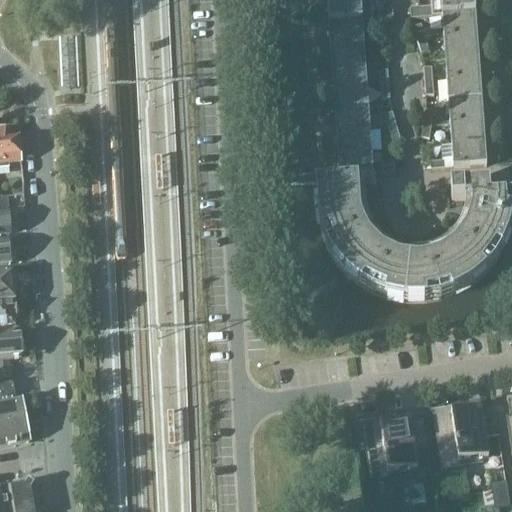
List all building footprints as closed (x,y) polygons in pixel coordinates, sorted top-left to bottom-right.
[(410,22),(441,20),(441,19),(474,16),(473,0),(429,0),(430,10),(409,11),(410,22)] [(326,4),(328,27),(361,25),(361,26),(392,23),(391,13),(371,14),(370,1),(326,4)] [(476,38),(474,16),(441,19),(441,20),(442,40),(476,38)] [(363,46),(361,26),(361,25),(328,27),(329,48),(363,46)] [(416,43),(424,41),(420,28),(412,30),(416,43)] [(381,44),(389,45),(391,31),(383,30),(381,44)] [(442,40),(444,62),(478,59),(476,38),(442,40)] [(428,55),(424,41),(416,43),(420,57),(428,55)] [(387,59),(389,45),(381,44),(379,58),(387,59)] [(364,68),(363,46),(329,48),(331,70),(364,68)] [(478,59),(444,62),(446,83),(479,81),(478,59)] [(366,89),(364,68),(331,70),(332,92),(366,89)] [(423,71),(424,85),(432,84),(431,70),(423,71)] [(379,74),(380,88),(388,88),(387,73),(379,74)] [(481,103),(479,81),(446,83),(447,105),(481,103)] [(432,84),(424,85),(425,99),(433,98),(432,84)] [(388,88),(380,88),(381,102),(389,102),(388,88)] [(367,111),(366,89),(332,92),(334,113),(367,111)] [(482,125),(481,103),(447,105),(449,127),(482,125)] [(369,133),(367,111),(334,113),(335,135),(369,133)] [(422,127),(430,128),(432,114),(424,113),(422,127)] [(383,118),(387,132),(395,129),(391,116),(383,118)] [(482,125),(449,127),(450,149),(484,146),(482,125)] [(428,142),(430,128),(422,127),(420,141),(428,142)] [(395,129),(387,132),(391,145),(399,143),(395,129)] [(369,133),(335,135),(337,157),(371,154),(369,133)] [(18,140),(0,141),(0,171),(10,171),(9,166),(21,165),(18,140)] [(486,169),(484,146),(450,149),(452,171),(486,169)] [(372,177),(371,154),(337,157),(339,179),(372,177)] [(444,163),(429,165),(430,173),(444,172),(444,163)] [(380,168),(380,176),(394,175),(394,167),(380,168)] [(23,189),(21,173),(12,174),(13,190),(23,189)] [(511,201),(511,199),(511,185),(450,190),(451,204),(470,203),(470,211),(470,215),(466,229),(464,233),(455,246),(452,248),(439,257),(436,259),(421,263),(417,263),(401,261),(397,260),(383,253),(380,251),(369,240),(367,237),(360,222),(360,218),(358,197),(364,196),(363,183),(357,183),(315,186),(317,214),(320,232),(321,234),(325,246),(326,248),(331,258),(333,261),(335,264),(343,274),(345,276),(358,287),(360,288),(371,294),(373,295),(384,300),(386,300),(403,304),(406,304),(423,304),(426,304),(438,302),(440,301),(451,297),(454,296),(469,288),(471,287),(484,276),(485,274),(493,265),(495,263),(501,253),(502,250),(508,235),(509,232),(511,216),(511,214),(511,201)] [(0,239),(9,238),(8,228),(10,226),(9,220),(7,218),(7,215),(0,215),(0,239)] [(0,269),(12,268),(11,264),(13,261),(13,255),(10,253),(9,243),(0,244),(0,269)] [(0,307),(15,306),(14,301),(16,299),(16,293),(13,291),(12,278),(0,279),(0,307)] [(0,330),(7,330),(17,329),(16,319),(18,317),(17,311),(15,309),(15,306),(0,307),(0,330)] [(0,360),(21,358),(20,340),(18,340),(17,333),(0,334),(0,360)] [(7,364),(0,364),(0,382),(10,381),(7,364)] [(0,427),(25,422),(21,401),(16,402),(13,386),(0,388),(0,427)] [(484,441),(498,439),(494,411),(480,413),(479,411),(451,416),(450,411),(431,414),(441,473),(460,470),(459,465),(464,464),(465,468),(481,465),(481,461),(487,460),(484,441)] [(0,450),(29,445),(25,422),(0,427),(0,450)] [(379,422),(360,425),(370,484),(389,481),(388,476),(393,475),(393,479),(410,477),(410,473),(416,472),(413,452),(427,450),(423,422),(409,424),(408,422),(380,427),(379,422)] [(28,484),(6,489),(10,511),(39,511),(35,489),(28,484)] [(510,511),(506,486),(490,488),(494,511),(510,511)]
